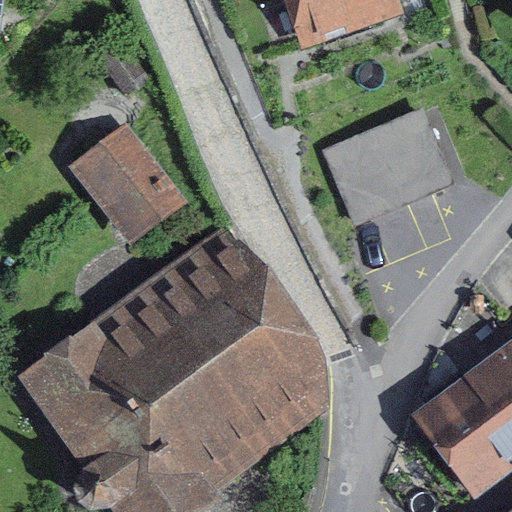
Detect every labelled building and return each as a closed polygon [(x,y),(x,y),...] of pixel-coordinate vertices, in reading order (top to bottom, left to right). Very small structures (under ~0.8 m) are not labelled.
[(0,0),(0,29),(6,30),(9,0),(0,0)] [(288,0),(304,43),(409,4),(407,0),(288,0)] [(151,78),(120,35),(95,52),(127,95),(151,78)] [(457,178),(423,102),(321,148),(355,224),(457,178)] [(132,242),(186,200),(125,121),(71,163),(132,242)] [(217,229),(19,370),(121,511),(197,511),(223,494),(218,487),(332,406),(328,353),(320,330),(271,261),(217,229)] [(511,338),(416,411),(478,494),(511,468),(511,338)]
